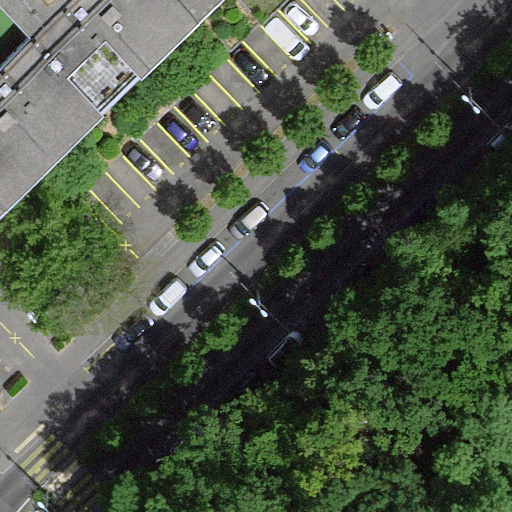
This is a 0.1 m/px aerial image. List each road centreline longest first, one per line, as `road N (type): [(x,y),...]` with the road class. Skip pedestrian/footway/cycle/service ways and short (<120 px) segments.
road 1 (residential): [(511,4),(42,449),(0,511)]
road 2 (residential): [(64,511),(511,95)]
